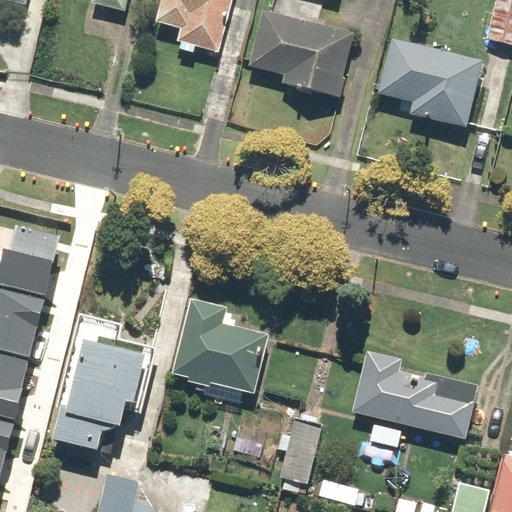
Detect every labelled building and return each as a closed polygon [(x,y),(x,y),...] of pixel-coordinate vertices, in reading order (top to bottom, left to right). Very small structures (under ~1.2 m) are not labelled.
[(131,13),(133,0),(98,0),(98,5),(131,13)] [(169,0),(163,24),(187,30),(183,42),(223,53),(237,0),(169,0)] [(511,0),(501,0),(492,41),(511,45),(511,0)] [(360,35),(269,13),(256,68),(291,77),(289,85),(344,98),(360,35)] [(490,62),(399,41),(386,95),(419,104),(416,116),(473,130),(490,62)] [(16,253),(0,248),(0,277),(43,288),(55,236),(22,228),(16,253)] [(3,317),(0,316),(0,345),(29,352),(41,300),(8,292),(3,317)] [(196,298),(177,373),(260,393),(274,334),(228,323),(232,306),(196,298)] [(69,404),(61,439),(105,449),(110,431),(114,431),(117,430),(121,427),(124,423),(130,425),(135,400),(144,403),(155,353),(93,338),(77,406),(69,404)] [(373,351),(358,411),(471,438),(484,385),(431,372),(430,378),(405,372),(408,359),(373,351)] [(0,411),(13,415),(25,363),(0,356),(0,411)] [(57,388),(33,382),(5,493),(30,499),(57,388)] [(0,459),(9,421),(0,418),(0,459)] [(312,483),(326,425),(300,418),(286,477),(312,483)] [(511,511),(511,455),(508,455),(494,511),(511,511)] [(101,511),(156,511),(157,509),(141,481),(110,474),(101,511)] [(362,489),(327,480),(323,495),(358,505),(362,489)] [(488,511),(494,490),(465,483),(457,511),(488,511)]
